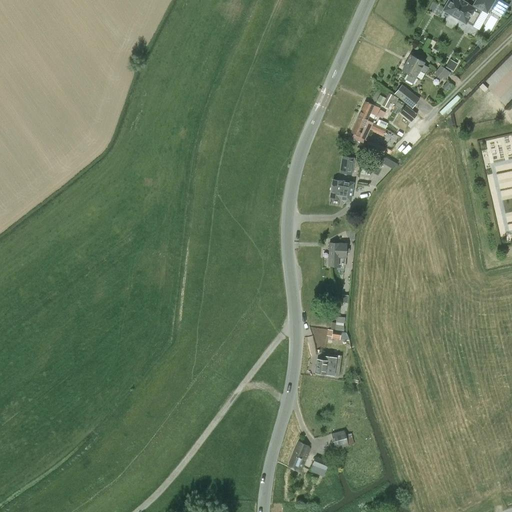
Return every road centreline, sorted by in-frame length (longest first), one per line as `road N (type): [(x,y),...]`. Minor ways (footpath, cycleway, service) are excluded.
road 1 (secondary): [(263,511),(295,366),(287,229),(296,167),(368,0)]
road 2 (track): [(136,511),(295,319)]
road 3 (track): [(421,124),(511,37)]
